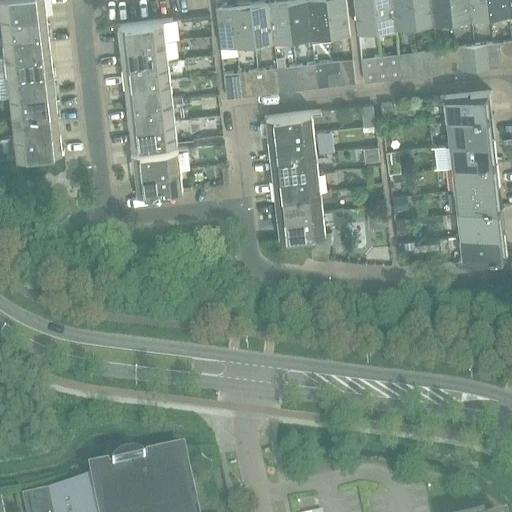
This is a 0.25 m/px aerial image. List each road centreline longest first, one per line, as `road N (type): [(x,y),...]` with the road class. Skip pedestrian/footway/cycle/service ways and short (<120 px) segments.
road 1 (residential): [(243,199),(235,105),(511,74)]
road 2 (residential): [(243,199),(114,206),(97,188),(79,0)]
road 3 (residential): [(511,276),(394,290),(251,268),(243,199)]
road 4 (tertiary): [(511,412),(235,370)]
road 5 (tertiary): [(235,370),(44,345),(0,320)]
road 6 (residential): [(260,511),(235,370)]
